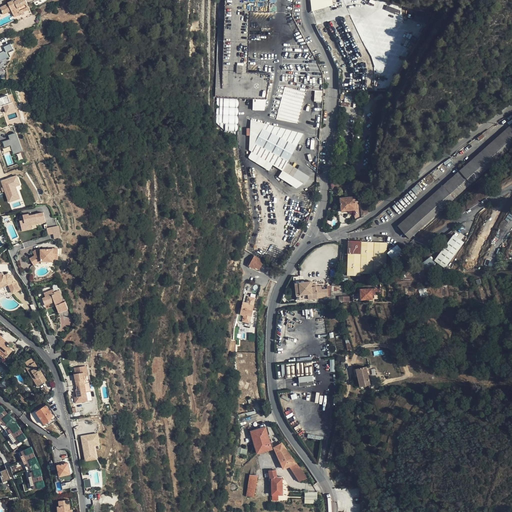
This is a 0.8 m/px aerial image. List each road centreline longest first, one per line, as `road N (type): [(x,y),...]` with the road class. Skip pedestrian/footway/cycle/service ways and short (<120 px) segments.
road 1 (unclassified): [(330,511),(325,485),(281,422),(270,382),(274,297),(311,242)]
road 2 (residential): [(311,242),(332,75),(304,0)]
road 3 (unclassified): [(311,242),(365,219),(511,109)]
road 4 (residential): [(21,245),(12,256),(45,328),(50,360)]
